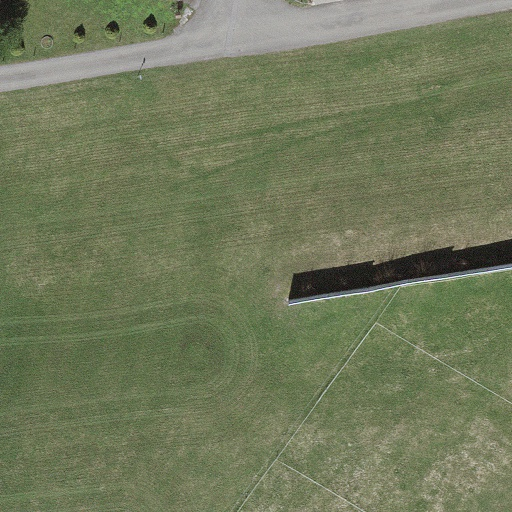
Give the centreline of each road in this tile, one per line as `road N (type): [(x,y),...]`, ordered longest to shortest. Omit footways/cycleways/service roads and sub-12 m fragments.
road 1 (residential): [(232,50),(511,5)]
road 2 (unclassified): [(232,50),(0,87)]
